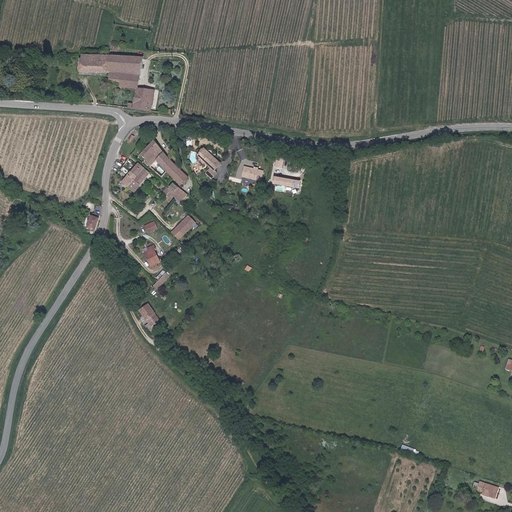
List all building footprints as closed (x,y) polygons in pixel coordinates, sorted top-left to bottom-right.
[(111,56),(84,54),(84,59),(83,59),(82,71),(110,73),(111,56)] [(141,83),(146,57),(111,56),(110,73),(113,73),(113,79),(123,80),(141,83)] [(138,89),(140,88),(141,83),(123,80),(123,87),(138,89)] [(153,111),(157,90),(140,88),(138,89),(136,109),(153,111)] [(182,186),(190,177),(165,152),(157,142),(143,156),(146,159),(145,160),(153,168),(159,161),(169,172),(182,186)] [(224,164),(208,149),(202,156),(205,162),(212,168),(207,174),(214,179),(219,173),(218,171),(224,164)] [(153,173),(141,163),(125,183),(136,193),(153,173)] [(262,182),(265,172),(247,167),(244,177),(262,182)] [(279,178),(278,185),(303,189),(304,182),(279,178)] [(184,201),(189,196),(180,189),(181,188),(176,184),(171,189),(168,188),(165,193),(170,197),(173,194),(181,202),(183,200),(184,201)] [(92,216),(90,224),(91,224),(89,228),(89,229),(97,232),(101,220),(99,219),(100,216),(94,214),(93,217),(92,216)] [(185,237),(198,224),(190,216),(177,229),(185,237)] [(147,226),(150,233),(159,229),(155,222),(147,226)] [(162,261),(155,249),(157,248),(156,245),(150,248),(151,252),(146,254),(152,267),(153,266),(155,269),(160,266),(158,263),(162,261)] [(161,281),(168,273),(165,271),(158,278),(161,281)] [(160,290),(172,277),(168,273),(161,281),(156,286),(160,290)] [(151,305),(143,311),(154,327),(158,324),(160,326),(163,323),(162,321),(163,320),(151,305)] [(401,449),(413,453),(414,448),(402,444),(401,449)] [(495,498),(498,488),(478,481),(476,489),(482,491),(481,493),(495,498)]
